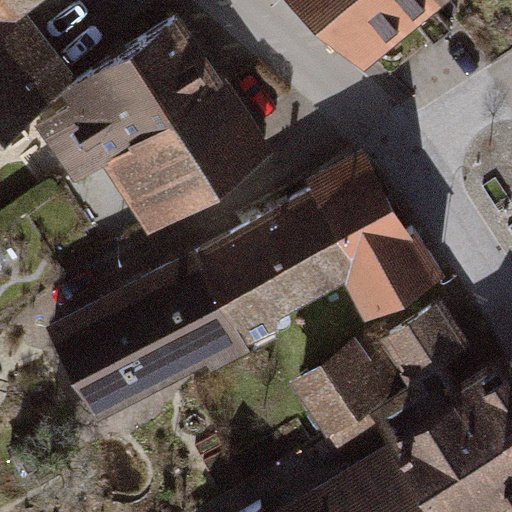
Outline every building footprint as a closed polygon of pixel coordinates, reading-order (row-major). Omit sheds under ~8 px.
[(0,0),(0,137),(82,75),(34,13),(50,0),(0,0)] [(305,0),(318,15),(362,68),(442,0),(305,0)] [(77,103),(48,121),(116,231),(268,138),(193,16),(69,91),(77,103)] [(371,134),(309,171),(313,178),(357,251),(347,275),(366,312),(447,266),(371,134)] [(357,251),(313,178),(200,241),(245,328),(347,275),(357,251)] [(200,241),(198,238),(48,315),(98,410),(210,354),(215,362),(251,343),(245,328),(200,241)] [(362,329),(289,377),(333,442),(484,343),(457,293),(376,351),(362,329)] [(500,511),(511,505),(511,366),(504,354),(404,416),(418,439),(399,451),(437,511),(500,511)] [(437,511),(399,451),(391,437),(268,511),(437,511)]
